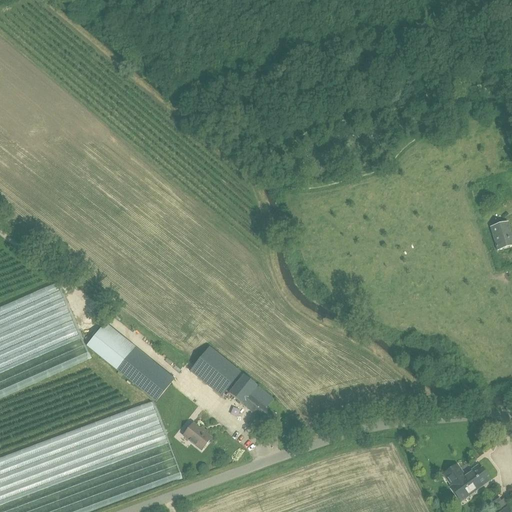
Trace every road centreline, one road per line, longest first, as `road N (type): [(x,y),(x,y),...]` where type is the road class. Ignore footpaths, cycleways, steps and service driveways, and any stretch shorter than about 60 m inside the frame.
road 1 (track): [(165,105),(255,186),(288,300),(370,347),(459,417)]
road 2 (unclassified): [(127,511),(357,429),(511,413)]
road 3 (track): [(47,268),(84,361),(144,402),(174,472)]
road 4 (track): [(0,231),(176,374)]
road 5 (track): [(165,105),(48,0)]
road 6 (track): [(144,402),(0,456)]
